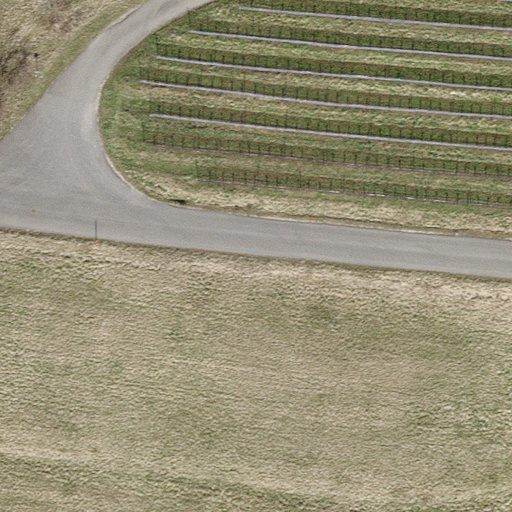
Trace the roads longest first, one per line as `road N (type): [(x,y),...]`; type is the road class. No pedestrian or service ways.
road 1 (track): [(511,259),(67,214),(0,197)]
road 2 (track): [(191,0),(153,13),(82,90),(67,214)]
